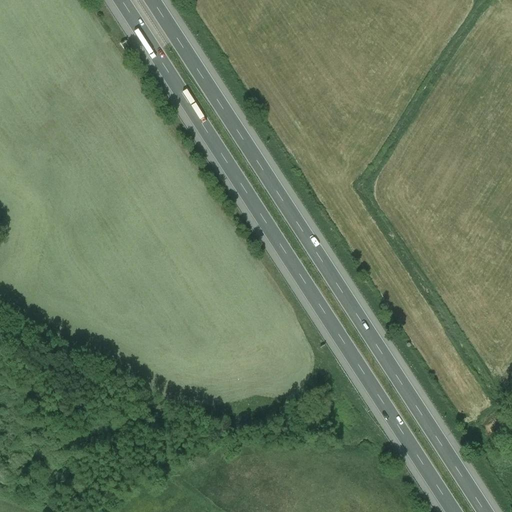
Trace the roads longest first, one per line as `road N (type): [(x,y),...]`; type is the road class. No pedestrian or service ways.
road 1 (motorway): [(485,511),(152,0)]
road 2 (motorway): [(122,0),(454,511)]
